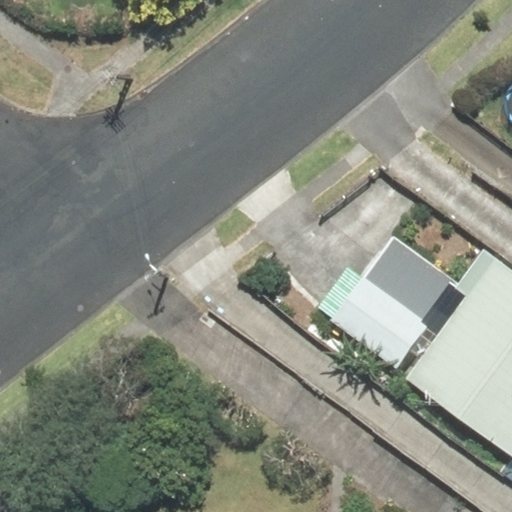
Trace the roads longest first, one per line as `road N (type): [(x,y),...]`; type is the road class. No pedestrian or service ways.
road 1 (unknown): [(88,224),(485,511)]
road 2 (residential): [(374,0),(88,224)]
